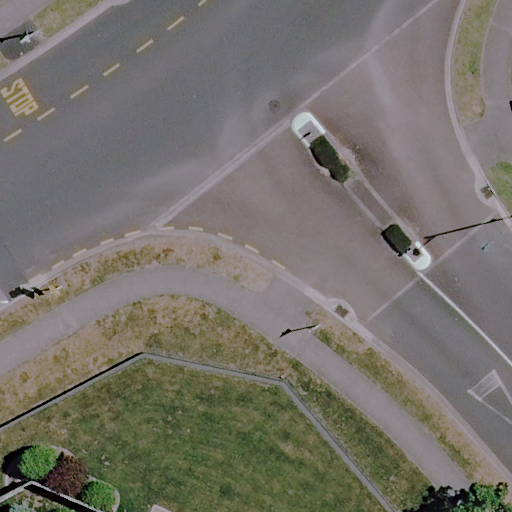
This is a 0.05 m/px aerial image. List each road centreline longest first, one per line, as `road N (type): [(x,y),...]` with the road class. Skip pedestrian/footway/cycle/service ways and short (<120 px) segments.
road 1 (residential): [(511,360),(234,43)]
road 2 (tertiary): [(0,199),(234,43)]
